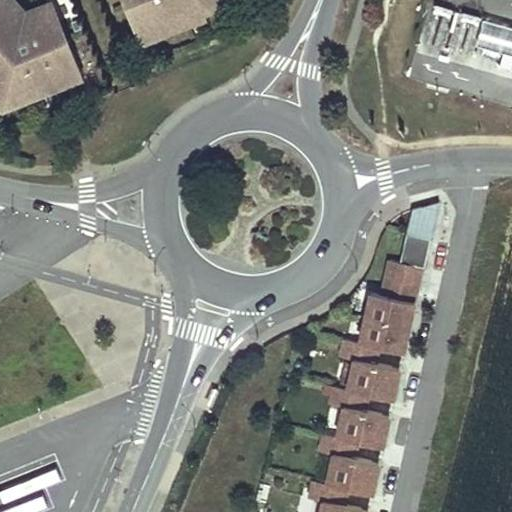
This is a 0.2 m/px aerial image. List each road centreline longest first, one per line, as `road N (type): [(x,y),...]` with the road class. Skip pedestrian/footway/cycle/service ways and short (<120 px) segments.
road 1 (residential): [(475,160),(404,511)]
road 2 (secondary): [(134,511),(219,287)]
road 3 (secondary): [(219,287),(284,285),(327,247),(337,185),(316,144)]
road 4 (secondary): [(316,0),(281,62),(224,119)]
road 5 (secondary): [(316,144),(303,98),(327,0)]
road 6 (residential): [(37,200),(89,225),(171,245)]
road 7 (residential): [(169,166),(128,184),(37,200)]
